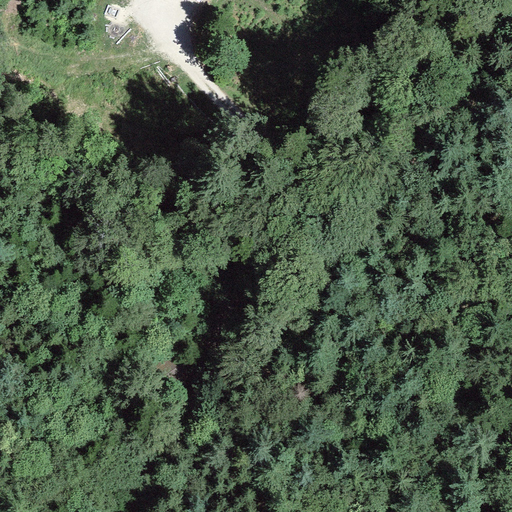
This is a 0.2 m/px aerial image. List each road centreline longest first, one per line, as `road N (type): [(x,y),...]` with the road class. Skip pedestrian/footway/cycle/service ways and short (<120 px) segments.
road 1 (track): [(154,29),(328,206),(511,30)]
road 2 (track): [(110,511),(328,206)]
